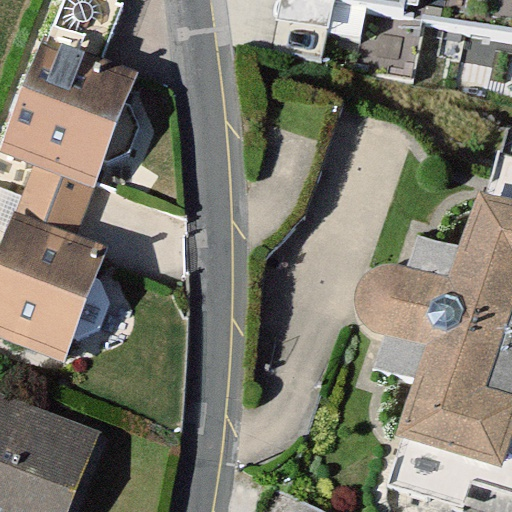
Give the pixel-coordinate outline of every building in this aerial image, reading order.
[(511,0),(331,0),(511,37),(511,0)] [(123,107),(134,78),(37,42),(0,141),(0,159),(90,193),(101,162),(107,166),(127,156),(137,130),(127,110),(123,107)] [(511,206),(477,195),(457,255),(418,242),(406,275),(389,269),(379,271),(369,275),(358,287),(354,295),(353,303),(353,311),(356,319),(360,326),(372,337),(382,340),(371,372),(409,385),(389,444),(498,481),(511,439),(511,407),(509,407),(511,399),(511,206)] [(103,254),(11,217),(0,244),(0,343),(60,367),(71,339),(75,341),(98,332),(109,306),(98,284),(91,282),(103,254)] [(69,511),(100,436),(0,396),(0,511),(69,511)]
